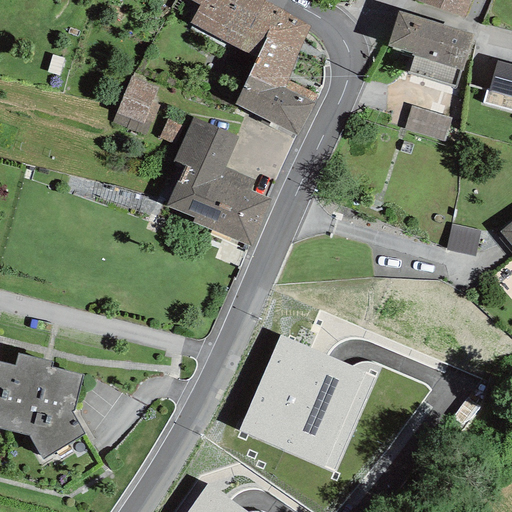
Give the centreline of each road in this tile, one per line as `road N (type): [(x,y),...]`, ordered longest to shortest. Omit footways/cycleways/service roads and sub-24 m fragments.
road 1 (tertiary): [(343,42),(347,66),(337,107),(224,358),(137,511)]
road 2 (residential): [(385,1),(511,39)]
